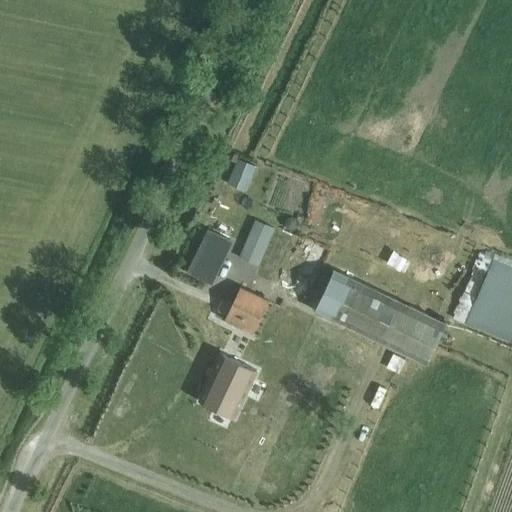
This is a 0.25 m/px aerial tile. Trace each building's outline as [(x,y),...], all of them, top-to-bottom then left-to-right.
[(238,157),(232,170),(249,177),(254,165),(238,157)] [(289,216),(285,221),(287,227),(293,229),(297,224),(295,218),(289,216)] [(258,264),(273,229),(254,221),(239,256),(258,264)] [(192,269),(216,281),(236,243),(213,230),(192,269)] [(511,270),(493,263),(465,327),(509,346),(511,338),(511,270)] [(331,269),(312,311),(425,365),(445,323),(331,269)] [(260,337),(276,302),(244,288),(228,323),(260,337)] [(234,300),(220,300),(220,314),(234,314),(234,300)] [(222,354),(199,401),(233,418),(256,370),(222,354)]
